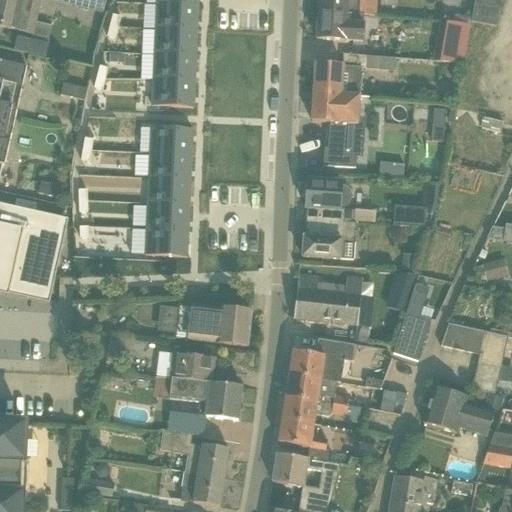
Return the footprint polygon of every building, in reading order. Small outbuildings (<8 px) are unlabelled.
[(0,0),(0,27),(8,29),(16,31),(33,35),(41,1),(34,0),(0,0)] [(66,0),(66,4),(84,9),(85,0),(66,0)] [(359,15),(359,0),(319,0),(318,13),(359,15)] [(500,0),(475,0),(472,23),(496,27),(500,0)] [(198,8),(156,6),(155,31),(197,33),(198,8)] [(364,16),(359,15),(347,14),(318,13),(317,40),(345,42),(362,43),(364,16)] [(118,29),(121,19),(113,17),(110,27),(118,29)] [(439,21),(436,61),(466,63),(469,24),(439,21)] [(107,38),(115,40),(118,29),(110,27),(107,38)] [(154,56),(196,58),(197,33),(155,31),(154,56)] [(117,65),(118,56),(109,56),(109,64),(117,65)] [(154,56),(153,81),(195,83),(196,58),(154,56)] [(343,56),(342,66),(315,64),(313,94),(355,97),(359,97),(361,69),(366,69),(367,57),(343,56)] [(382,59),(381,71),(394,73),(395,60),(382,59)] [(0,171),(1,166),(4,166),(7,156),(14,127),(21,97),(28,67),(4,62),(0,61),(0,171)] [(105,81),(108,70),(100,68),(97,79),(105,81)] [(94,90),(102,92),(105,81),(97,79),(94,90)] [(193,110),(195,83),(153,81),(152,108),(193,110)] [(87,89),(63,84),(61,96),(84,103),(87,89)] [(359,97),(355,97),(313,94),(311,123),(329,124),(328,150),(324,149),(323,167),(355,169),(356,152),(357,125),(359,125),(360,97),(359,97)] [(443,143),(446,111),(434,110),(431,142),(443,143)] [(484,118),(481,129),(500,134),(503,123),(484,118)] [(151,129),(149,155),(191,157),(192,131),(151,129)] [(86,140),(85,140),(84,140),(83,151),(91,152),(93,141),(86,140)] [(90,152),(81,151),(79,162),(88,163),(90,152)] [(190,182),(191,157),(149,155),(148,180),(190,182)] [(392,164),(391,177),(403,178),(404,166),(392,164)] [(190,182),(148,180),(147,205),(189,207),(190,182)] [(342,187),(342,184),(307,181),(306,209),(309,210),(309,221),(344,224),(344,211),(340,212),(340,209),(341,209),(343,209),(345,208),(348,206),(349,204),(350,203),(351,199),(350,194),(350,192),(348,190),(346,188),(345,188),(342,187)] [(64,188),(41,183),(38,195),(62,200),(64,188)] [(424,184),(423,198),(434,199),(435,185),(424,184)] [(87,202),(87,191),(79,191),(78,191),(79,203),(87,202)] [(79,214),(87,214),(87,202),(79,203),(79,214)] [(0,205),(0,295),(9,297),(9,296),(49,305),(68,220),(0,205)] [(146,230),(188,232),(189,207),(147,205),(146,230)] [(408,208),(407,228),(425,229),(426,209),(408,208)] [(344,211),(344,224),(355,225),(375,225),(376,212),(354,211),(354,212),(344,211)] [(302,258),(322,259),(353,261),(355,225),(344,224),(309,221),(308,239),(304,238),(302,258)] [(88,228),(80,228),(80,229),(80,240),(88,239),(88,228)] [(492,229),(486,239),(503,243),(504,231),(492,229)] [(188,232),(146,230),(145,257),(187,259),(188,232)] [(482,251),(478,257),(484,260),(487,253),(482,251)] [(401,271),(414,272),(415,256),(402,255),(401,271)] [(482,267),(473,269),(470,277),(480,281),(486,281),(486,283),(508,277),(504,260),(482,266),(482,267)] [(413,287),(414,275),(400,274),(399,286),(411,287),(413,287)] [(294,320),(370,329),(373,299),(361,298),(363,278),(347,277),(346,280),(339,280),(339,286),(320,284),(320,278),(299,276),(294,320)] [(415,286),(406,316),(393,355),(418,363),(431,321),(419,319),(428,290),(415,286)] [(491,302),(493,295),(486,293),(484,300),(491,302)] [(179,305),(177,325),(175,340),(247,348),(251,313),(179,305)] [(161,308),(160,331),(175,331),(175,308),(161,308)] [(460,328),(448,325),(440,347),(455,351),(460,328)] [(472,330),(468,329),(460,328),(455,351),(467,354),(472,330)] [(479,356),(485,333),(472,330),(467,354),(479,356)] [(485,333),(479,356),(477,364),(501,369),(508,338),(485,333)] [(289,375),(321,381),(337,384),(340,385),(345,361),(313,355),(293,352),(289,375)] [(219,360),(172,355),(160,353),(157,377),(169,379),(169,380),(171,381),(212,385),(216,385),(219,360)] [(501,369),(477,364),(475,376),(498,382),(501,369)] [(124,377),(104,373),(102,385),(122,389),(124,377)] [(321,381),(289,375),(286,398),(317,403),(348,408),(350,399),(335,396),(337,384),(321,381)] [(488,394),(495,396),(498,382),(475,376),(472,390),(488,394)] [(365,388),(380,390),(382,382),(366,379),(365,388)] [(206,406),(204,418),(238,423),(242,388),(216,385),(212,385),(171,381),(169,401),(206,406)] [(424,425),(443,431),(457,435),(458,430),(487,438),(494,413),(466,406),(468,399),(454,395),(435,389),(424,425)] [(495,396),(488,394),(484,408),(500,413),(504,400),(494,397),(495,396)] [(346,419),(348,408),(317,403),(286,398),(282,421),(314,426),(316,416),(328,418),(331,416),(346,419)] [(282,421),(278,444),(326,451),(328,441),(312,438),(314,426),(282,421)] [(0,511),(21,511),(22,497),(24,498),(27,479),(26,460),(24,460),(25,425),(0,423),(0,511)] [(229,451),(191,445),(192,436),(163,431),(159,452),(188,457),(185,473),(224,480),(229,451)] [(511,436),(494,434),(491,444),(511,448),(511,436)] [(511,448),(491,444),(483,465),(510,470),(511,456),(511,448)] [(338,466),(296,459),(277,456),(272,483),(303,488),(306,471),(322,473),(318,497),(302,494),(298,511),(326,511),(338,474),(337,474),(338,466)] [(180,502),(200,505),(219,509),(224,480),(185,473),(185,474),(183,474),(181,489),(182,489),(180,502)] [(395,478),(389,511),(420,511),(421,508),(432,510),(437,481),(424,479),(423,482),(395,478)] [(80,494),(112,499),(114,484),(92,481),(82,479),(80,494)] [(63,509),(72,510),(73,481),(63,480),(63,509)] [(475,486),(453,482),(450,495),(472,500),(475,486)] [(269,492),(275,506),(289,501),(283,486),(269,492)] [(511,511),(511,491),(505,490),(500,511),(511,511)] [(172,511),(173,511),(123,503),(122,511),(124,511),(172,511)]
